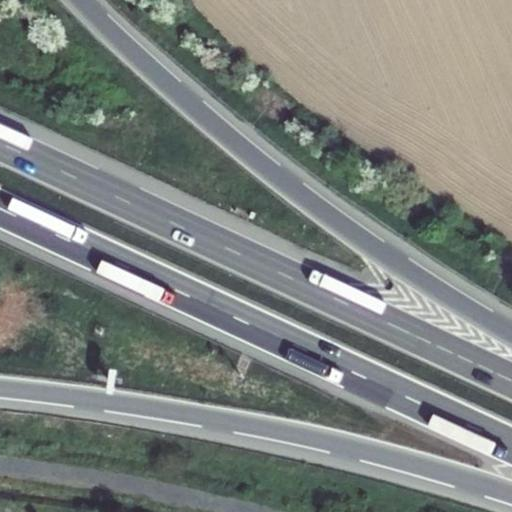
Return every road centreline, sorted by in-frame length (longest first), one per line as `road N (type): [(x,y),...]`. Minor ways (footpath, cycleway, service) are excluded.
road 1 (motorway): [(0,209),(511,447)]
road 2 (motorway): [(511,378),(0,141)]
road 3 (motorway): [(511,334),(302,198),(77,0)]
road 4 (motorway): [(0,387),(245,422),(511,492)]
